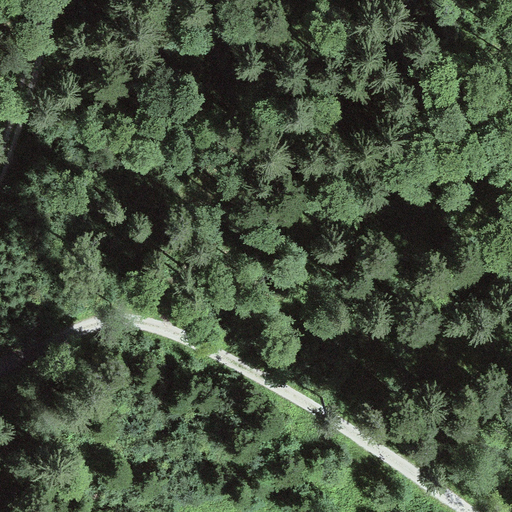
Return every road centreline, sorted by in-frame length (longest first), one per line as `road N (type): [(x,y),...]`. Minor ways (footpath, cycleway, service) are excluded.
road 1 (track): [(478,511),(381,440),(157,326),(88,323),(0,364)]
road 2 (track): [(53,0),(0,166)]
